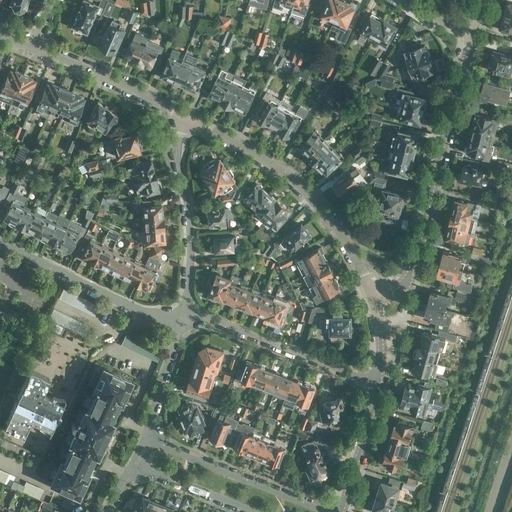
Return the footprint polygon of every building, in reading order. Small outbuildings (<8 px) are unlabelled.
[(10,0),(9,3),(13,5),(12,6),(14,10),(19,11),(22,10),(26,0),(10,0)] [(81,6),(71,27),(86,33),(95,13),(99,15),(100,15),(103,9),(104,9),(107,0),(101,0),(98,7),(84,1),(82,6),(81,6)] [(116,0),(115,4),(126,8),(129,1),(127,0),(116,0)] [(249,0),(248,3),(254,5),(254,6),(266,9),(268,0),(249,0)] [(292,9),(294,0),(274,0),(273,7),(281,9),(282,6),(292,9)] [(294,0),(292,9),(293,9),(290,17),(302,21),(308,4),(307,3),(307,0),(294,0)] [(332,25),(342,1),(340,0),(326,0),(325,2),(327,3),(317,25),(320,27),(321,24),(323,25),(325,22),(332,25)] [(154,1),(146,2),(147,9),(148,14),(148,16),(154,19),(154,13),(156,13),(154,1)] [(342,1),(332,25),(330,28),(337,31),(336,35),(337,39),(344,42),(350,30),(345,28),(351,14),(353,14),(355,9),(349,6),(350,4),(342,1)] [(511,5),(507,3),(503,16),(511,18),(511,5)] [(106,5),(100,20),(107,23),(113,8),(106,5)] [(179,16),(185,18),(192,19),(193,6),(180,5),(179,16)] [(126,19),(133,22),(137,13),(130,10),(126,19)] [(194,11),(193,19),(203,20),(203,12),(194,11)] [(216,27),(223,29),(225,16),(219,15),(216,27)] [(185,18),(179,16),(179,17),(175,25),(181,28),(185,18)] [(231,18),(225,16),(223,29),(229,30),(231,18)] [(372,40),(383,21),(375,17),(374,19),(370,16),(360,34),(361,35),(358,40),(363,43),(366,37),(372,40)] [(511,18),(503,16),(499,28),(511,31),(511,18)] [(148,25),(152,27),(156,20),(151,18),(148,25)] [(96,45),(114,53),(123,31),(118,29),(121,24),(112,20),(108,30),(106,30),(102,38),(100,37),(96,45)] [(156,20),(152,27),(159,30),(162,22),(156,20)] [(383,21),(372,40),(378,44),(384,48),(394,30),(390,27),(390,26),(383,21)] [(196,27),(208,32),(210,26),(198,22),(196,27)] [(225,29),(219,42),(224,45),(224,44),(230,31),(227,30),(225,29)] [(230,31),(224,44),(230,47),(236,34),(230,31)] [(254,42),(260,44),(262,32),(257,31),(254,42)] [(262,32),(260,44),(267,45),(270,34),(262,32)] [(132,62),(137,65),(146,43),(140,40),(138,43),(132,40),(125,58),(132,61),(132,62)] [(146,43),(137,65),(143,67),(143,66),(151,69),(158,52),(161,54),(164,47),(148,40),(146,43)] [(402,57),(398,59),(401,68),(409,65),(429,59),(425,46),(401,53),(402,57)] [(289,60),(294,62),(299,50),(293,47),(292,50),(288,48),(286,55),(290,56),(289,60)] [(162,75),(174,81),(183,60),(177,57),(179,52),(171,49),(169,54),(171,54),(162,75)] [(299,50),(294,62),(301,64),(306,52),(299,50)] [(270,61),(275,64),(280,54),(275,51),(270,61)] [(183,60),(174,81),(184,85),(194,64),(196,58),(185,53),(183,59),(183,60)] [(511,55),(511,58),(492,53),(490,60),(489,60),(487,67),(489,70),(496,72),(496,71),(500,72),(499,75),(508,78),(511,66),(511,65),(511,55)] [(280,54),(275,64),(281,67),(286,57),(280,54)] [(368,72),(373,75),(381,61),(376,58),(368,72)] [(429,59),(409,65),(411,72),(409,73),(411,79),(433,72),(429,59)] [(389,66),(381,61),(373,75),(376,76),(379,77),(385,74),(389,66)] [(330,63),(322,79),(328,82),(328,81),(336,66),(330,63)] [(194,64),(184,85),(197,91),(206,69),(195,65),(194,64)] [(336,66),(328,81),(334,84),(342,69),(336,66)] [(214,99),(221,102),(234,75),(221,69),(209,95),(215,98),(214,99)] [(7,76),(0,92),(0,100),(10,105),(13,98),(22,74),(14,71),(13,73),(9,71),(7,76)] [(22,74),(13,98),(20,101),(18,107),(22,109),(32,86),(34,81),(29,79),(30,78),(22,74)] [(377,79),(392,82),(394,77),(385,74),(379,77),(376,76),(375,78),(377,79)] [(221,102),(232,108),(245,81),(234,75),(221,102)] [(377,79),(376,83),(382,84),(381,86),(391,88),(392,82),(377,79)] [(245,81),(232,108),(238,111),(238,109),(245,112),(258,86),(252,83),(249,87),(244,85),(246,81),(245,81)] [(321,92),(326,95),(332,87),(327,83),(321,92)] [(355,83),(353,89),(360,92),(363,86),(355,83)] [(36,108),(49,113),(59,87),(51,84),(50,86),(46,84),(45,88),(44,88),(36,108)] [(488,99),(506,104),(510,91),(484,84),(481,97),(482,97),(480,101),(487,103),(488,99)] [(327,96),(333,100),(338,92),(334,86),(327,96)] [(49,113),(60,118),(71,92),(59,87),(49,113)] [(391,101),(390,103),(399,105),(425,112),(427,104),(425,103),(426,99),(409,94),(410,92),(397,88),(394,102),(391,101)] [(258,112),(255,117),(260,120),(259,122),(266,126),(277,105),(281,100),(266,91),(259,103),(262,105),(257,112),(258,112)] [(71,92),(60,118),(76,125),(84,105),(81,103),(83,99),(78,97),(79,95),(71,92)] [(277,105),(266,126),(277,132),(288,112),(289,112),(290,110),(292,106),(281,99),(281,100),(277,105)] [(89,119),(86,125),(90,128),(98,133),(102,130),(105,126),(107,127),(111,121),(113,122),(118,116),(104,106),(104,107),(97,102),(92,108),(93,109),(90,114),(91,115),(89,119)] [(358,105),(352,111),(357,115),(363,110),(358,105)] [(425,112),(399,105),(396,118),(420,124),(421,119),(423,120),(425,112)] [(288,112),(277,132),(283,136),(284,135),(289,138),(292,132),(293,132),(301,117),(303,118),(308,111),(300,106),(296,113),(290,110),(289,112),(288,112)] [(371,118),(381,121),(383,115),(372,112),(371,118)] [(472,121),(471,124),(473,126),(472,127),(497,133),(499,125),(503,126),(505,118),(498,117),(498,120),(476,114),(474,120),(472,121)] [(381,121),(371,118),(369,124),(380,127),(381,121)] [(13,136),(19,138),(23,127),(17,125),(13,136)] [(23,127),(19,138),(26,141),(30,130),(23,127)] [(470,129),(469,132),(471,135),(469,140),(491,145),(492,144),(492,141),(495,142),(498,133),(497,133),(472,127),(472,128),(470,129)] [(301,151),(307,156),(322,141),(318,136),(319,134),(315,129),(302,141),(303,142),(299,146),(302,150),(301,151)] [(394,130),(391,144),(414,150),(415,148),(417,147),(418,144),(416,142),(418,136),(394,130)] [(112,139),(104,141),(106,149),(109,151),(115,150),(117,157),(138,151),(141,148),(141,145),(140,143),(136,144),(133,135),(119,138),(119,137),(112,139)] [(65,155),(69,157),(75,141),(68,138),(63,150),(66,151),(65,155)] [(467,147),(466,153),(488,158),(489,153),(492,154),(494,145),(492,144),(491,145),(469,140),(467,141),(466,144),(467,147)] [(322,141),(307,156),(311,161),(310,162),(314,166),(315,165),(316,166),(331,150),(322,141)] [(361,157),(356,161),(366,153),(364,150),(368,147),(364,142),(350,153),(354,158),(359,154),(361,157)] [(414,150),(391,144),(388,157),(411,163),(414,150)] [(331,150),(316,166),(322,172),(324,170),(327,173),(334,166),(343,157),(339,153),(336,155),(331,150)] [(366,153),(356,161),(359,165),(370,157),(366,153)] [(386,165),(384,173),(388,174),(393,175),(394,173),(408,176),(410,169),(410,170),(412,169),(412,165),(411,164),(411,163),(388,157),(386,165)] [(83,163),(88,171),(100,168),(100,167),(111,164),(110,158),(98,161),(98,159),(83,163)] [(230,195),(233,200),(238,188),(234,186),(231,182),(233,180),(231,178),(233,177),(233,175),(229,169),(227,169),(226,169),(223,166),(221,165),(218,161),(212,159),(208,162),(227,191),(231,195),(230,195)] [(130,168),(127,169),(129,176),(131,175),(132,178),(127,179),(128,183),(154,176),(150,160),(138,164),(138,166),(130,168)] [(511,163),(498,160),(497,167),(511,170),(511,163)] [(34,168),(40,171),(43,165),(37,162),(34,168)] [(227,191),(208,162),(203,166),(202,172),(205,176),(205,179),(208,183),(206,184),(206,186),(209,191),(211,192),(213,191),(215,194),(219,191),(220,193),(223,192),(224,193),(227,191)] [(459,173),(458,177),(460,179),(459,181),(479,185),(480,181),(483,182),(485,175),(488,175),(489,170),(483,169),(463,165),(461,172),(459,173)] [(100,168),(88,171),(92,177),(101,174),(100,168)] [(333,185),(341,195),(357,183),(353,177),(359,173),(356,168),(333,185)] [(376,177),(387,181),(387,180),(384,179),(385,173),(374,170),(376,177)] [(60,171),(57,177),(62,179),(65,173),(60,171)] [(154,176),(128,183),(129,186),(134,185),(137,194),(145,192),(145,194),(158,191),(154,176)] [(376,177),(369,184),(382,188),(382,189),(380,199),(381,199),(381,201),(379,201),(377,202),(377,204),(377,206),(379,208),(378,209),(387,212),(387,213),(389,214),(389,215),(390,217),(394,218),(396,216),(398,216),(401,204),(403,204),(405,195),(404,195),(405,190),(392,187),(391,191),(385,190),(387,181),(376,177)] [(14,193),(15,194),(20,185),(15,182),(10,191),(14,193)] [(0,201),(2,203),(9,188),(3,185),(1,189),(0,187),(0,201)] [(245,198),(258,210),(270,195),(263,189),(262,189),(257,185),(245,198)] [(74,186),(70,194),(76,197),(79,189),(74,186)] [(238,188),(233,200),(235,199),(239,201),(244,190),(239,187),(239,188),(238,188)] [(496,189),(494,196),(504,198),(506,191),(496,189)] [(12,200),(3,218),(14,224),(23,205),(27,197),(16,192),(15,194),(14,193),(11,199),(12,200)] [(270,195),(258,210),(257,211),(262,215),(261,217),(265,221),(267,219),(281,203),(272,196),(270,195)] [(452,210),(451,215),(471,220),(478,222),(482,205),(477,204),(467,201),(467,203),(455,200),(454,202),(453,202),(452,206),(453,207),(452,210)] [(485,207),(496,210),(498,203),(487,200),(485,207)] [(281,203),(267,219),(272,224),(270,226),(275,230),(287,216),(286,216),(290,211),(281,203)] [(23,205),(14,224),(25,229),(34,211),(23,205)] [(139,207),(140,219),(161,217),(160,205),(139,207)] [(37,206),(34,211),(25,229),(36,234),(48,211),(37,206)] [(208,209),(210,227),(228,225),(227,219),(229,219),(231,217),(230,210),(228,208),(225,208),(224,210),(224,211),(222,212),(222,208),(208,209)] [(58,216),(48,211),(36,234),(46,240),(58,216)] [(70,220),(59,214),(58,216),(46,240),(57,245),(66,226),(69,220),(70,220)] [(448,221),(447,224),(448,225),(448,226),(471,232),(475,233),(478,222),(471,220),(451,215),(450,219),(448,221)] [(85,217),(81,224),(87,226),(90,220),(85,217)] [(161,217),(140,219),(142,231),(162,230),(161,217)] [(66,226),(57,245),(68,250),(74,240),(79,242),(86,228),(69,220),(66,226)] [(92,221),(88,228),(93,231),(97,224),(92,221)] [(301,224),(283,239),(284,239),(281,242),(285,247),(287,245),(291,250),(295,248),(296,249),(311,237),(301,224)] [(446,232),(445,236),(446,237),(446,238),(468,244),(471,232),(448,226),(447,229),(448,229),(447,231),(446,232)] [(162,230),(142,231),(143,243),(163,241),(162,230)] [(86,233),(77,251),(82,254),(81,257),(92,262),(101,243),(92,239),(93,236),(86,233)] [(237,244),(236,237),(213,238),(214,244),(212,245),(212,246),(212,247),(213,249),(213,250),(214,250),(214,252),(234,251),(234,253),(239,253),(239,244),(237,244)] [(101,243),(92,262),(103,268),(112,249),(101,243)] [(267,243),(262,250),(267,253),(272,246),(267,243)] [(272,246),(267,253),(271,256),(278,246),(274,243),(272,246)] [(150,251),(161,254),(163,247),(152,244),(150,251)] [(296,262),(303,275),(327,263),(323,253),(324,253),(321,247),(314,251),(314,252),(308,255),(308,256),(296,262)] [(478,255),(482,256),(484,250),(474,247),(472,253),(478,255)] [(112,249),(103,268),(114,273),(123,254),(112,249)] [(145,265),(135,284),(146,289),(147,288),(152,291),(157,280),(152,278),(155,270),(158,263),(159,259),(160,259),(161,254),(150,251),(149,256),(145,265)] [(439,264),(462,271),(466,258),(443,251),(441,257),(440,258),(439,261),(440,262),(439,264)] [(291,256),(278,262),(282,269),(294,262),(300,259),(297,253),(291,256)] [(123,254),(114,273),(124,278),(134,259),(123,254)] [(217,260),(218,266),(242,263),(242,257),(217,260)] [(134,259),(124,278),(135,284),(145,265),(134,259)] [(328,265),(327,263),(303,275),(309,287),(333,275),(331,269),(332,269),(333,267),(332,265),(330,264),(328,265)] [(462,271),(439,264),(439,265),(438,265),(437,269),(437,271),(436,276),(448,280),(447,286),(448,286),(471,292),(472,285),(465,283),(465,282),(465,281),(464,279),(462,278),(461,278),(460,278),(462,271)] [(222,300),(222,299),(230,279),(216,274),(212,284),(213,284),(209,293),(211,294),(210,295),(222,300)] [(230,279),(222,299),(234,303),(241,284),(243,279),(232,274),(230,279)] [(319,307),(327,307),(323,298),(328,295),(328,296),(334,292),(335,293),(342,289),(339,283),(338,284),(333,275),(309,287),(319,307)] [(237,305),(244,308),(252,288),(241,284),(234,303),(237,304),(237,305)] [(263,293),(252,288),(244,308),(252,311),(252,310),(256,312),(263,293)] [(59,299),(96,312),(100,302),(63,289),(59,299)] [(431,291),(427,304),(445,309),(446,303),(449,304),(450,303),(454,304),(455,300),(458,300),(465,302),(468,292),(470,293),(471,292),(457,289),(456,292),(449,290),(448,292),(448,295),(438,293),(431,291)] [(275,297),(263,293),(256,312),(267,316),(275,297)] [(267,316),(267,317),(284,324),(287,317),(281,314),(286,302),(275,297),(267,316)] [(427,304),(424,317),(449,325),(450,319),(452,311),(445,309),(427,304)] [(305,319),(312,322),(314,314),(316,307),(308,308),(307,311),(305,319)] [(305,319),(307,311),(302,309),(299,319),(305,320),(305,319)] [(80,329),(83,320),(60,312),(57,321),(80,329)] [(347,313),(327,313),(327,324),(330,324),(330,334),(330,339),(332,341),(337,341),(339,339),(339,334),(350,334),(350,332),(351,332),(352,331),(352,327),(351,325),(350,325),(350,317),(347,317),(347,313)] [(418,345),(441,351),(442,352),(446,338),(431,334),(430,335),(428,335),(428,333),(424,332),(422,334),(420,337),(421,339),(419,345),(418,345)] [(449,332),(447,339),(455,341),(457,335),(449,332)] [(441,351),(418,345),(416,349),(414,350),(413,356),(414,358),(437,364),(441,351)] [(197,358),(217,364),(219,364),(223,351),(207,346),(205,351),(201,350),(200,352),(199,352),(197,358)] [(232,357),(229,367),(235,368),(238,359),(232,357)] [(193,369),(213,375),(217,364),(197,358),(193,369)] [(437,364),(414,358),(415,358),(412,371),(434,378),(438,365),(437,364)] [(239,381),(238,385),(243,387),(244,383),(251,386),(258,367),(247,361),(239,381)] [(258,367),(251,386),(262,390),(269,371),(258,367),(259,366),(258,366),(258,367)] [(60,461),(50,483),(77,495),(87,474),(84,473),(93,453),(96,454),(111,422),(108,421),(117,402),(119,403),(129,381),(103,369),(93,390),(95,391),(86,411),(84,410),(82,415),(80,414),(77,419),(75,422),(73,421),(72,421),(71,421),(70,422),(70,423),(70,424),(70,425),(71,426),(73,427),(72,430),(69,437),(71,438),(69,442),(71,443),(63,463),(60,461)] [(213,375),(193,369),(190,381),(210,387),(213,375)] [(262,390),(272,395),(280,375),(270,370),(269,371),(262,390)] [(13,400),(1,425),(3,428),(21,436),(23,435),(30,421),(50,430),(56,418),(55,418),(57,414),(58,414),(62,404),(42,394),(47,384),(42,382),(44,377),(32,372),(30,376),(24,374),(15,395),(13,400)] [(280,375),(272,395),(284,399),(292,380),(292,379),(280,375)] [(434,384),(446,387),(447,381),(436,378),(434,384)] [(292,380),(284,399),(295,404),(303,384),(292,380)] [(210,387),(190,381),(186,392),(206,398),(210,387)] [(303,383),(303,384),(295,404),(306,408),(314,388),(303,383)] [(403,395),(427,401),(430,389),(418,385),(416,389),(415,389),(414,388),(410,386),(409,387),(406,386),(405,388),(403,389),(403,392),(403,394),(403,395)] [(227,397),(232,399),(235,390),(231,388),(227,397)] [(432,403),(427,401),(403,395),(403,396),(401,397),(400,400),(401,401),(401,403),(403,404),(404,405),(408,406),(410,405),(411,406),(410,410),(423,414),(425,408),(432,410),(433,408),(442,411),(444,406),(432,403)] [(323,421),(327,419),(328,423),(343,420),(340,409),(343,408),(340,398),(323,402),(325,410),(321,411),(323,421)] [(208,399),(207,404),(216,407),(218,402),(208,399)] [(178,414),(182,423),(200,414),(196,406),(193,405),(189,406),(182,404),(179,411),(180,413),(178,414)] [(244,406),(241,415),(245,417),(249,408),(244,406)] [(200,414),(182,423),(185,431),(188,429),(189,432),(198,435),(200,428),(203,426),(204,423),(200,414)] [(212,434),(210,439),(213,440),(216,441),(222,444),(222,443),(226,434),(232,437),(238,420),(226,415),(226,416),(223,415),(220,414),(212,434)] [(298,427),(305,429),(310,418),(303,415),(298,427)] [(310,418),(305,429),(305,430),(314,433),(318,421),(310,418)] [(423,420),(421,427),(432,430),(435,423),(423,420)] [(233,448),(244,452),(253,432),(254,428),(243,424),(243,426),(237,423),(233,434),(238,436),(233,448)] [(390,437),(410,444),(411,443),(413,435),(415,434),(417,429),(399,424),(399,426),(394,425),(390,437)] [(296,435),(307,440),(310,433),(299,428),(296,435)] [(244,452),(255,457),(264,437),(253,432),(244,452)] [(327,444),(329,438),(319,436),(318,442),(327,444)] [(264,437),(255,457),(267,462),(274,441),(264,437)] [(274,441),(267,462),(277,466),(280,460),(286,462),(290,452),(284,450),(288,440),(283,438),(282,440),(277,437),(275,441),(274,441)] [(386,450),(407,456),(415,459),(417,454),(411,452),(413,444),(411,443),(410,444),(390,437),(391,438),(387,450),(386,450)] [(320,452),(315,441),(302,447),(307,457),(306,457),(311,467),(306,470),(311,480),(319,476),(321,477),(323,478),(325,477),(325,475),(325,473),(329,471),(326,465),(327,464),(325,461),(326,460),(322,451),(320,452)] [(407,456),(386,450),(382,462),(387,464),(386,466),(403,472),(405,467),(404,465),(407,456)] [(15,489),(19,491),(20,490),(20,491),(23,484),(13,479),(10,486),(12,487),(12,488),(15,489)] [(374,495),(394,501),(398,489),(381,484),(381,482),(375,480),(373,487),(376,488),(374,495)] [(23,490),(40,497),(44,488),(27,481),(23,490)] [(390,511),(394,501),(374,495),(372,501),(368,500),(366,509),(373,511),(374,509),(384,511),(390,511)] [(136,506),(133,511),(147,511),(152,501),(143,497),(139,507),(136,506)] [(41,508),(43,502),(43,501),(38,499),(34,508),(40,510),(41,508)] [(147,511),(161,511),(164,506),(152,501),(147,511)] [(43,502),(41,508),(50,511),(51,511),(54,506),(43,502)]
